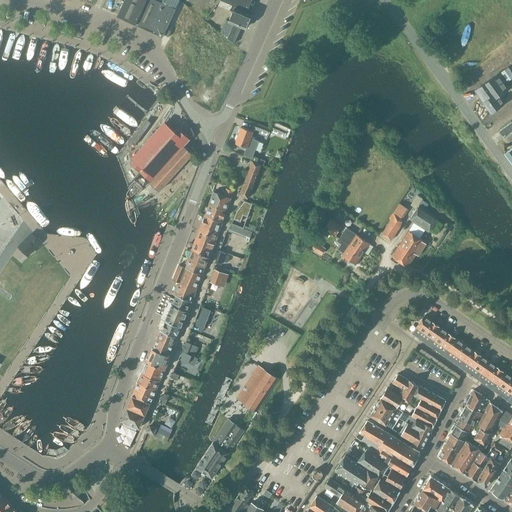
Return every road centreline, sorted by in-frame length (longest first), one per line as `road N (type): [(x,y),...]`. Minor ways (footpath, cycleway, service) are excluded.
road 1 (secondary): [(107,442),(113,407),(211,148),(208,128)]
road 2 (residential): [(252,460),(369,284),(394,267),(420,273)]
road 3 (unclassified): [(382,0),(511,173)]
road 4 (unclassified): [(208,128),(147,43),(45,0)]
road 5 (residential): [(511,354),(426,294),(403,294),(382,320)]
road 6 (secondary): [(208,128),(228,108),(276,0)]
road 7 (secondary): [(107,442),(57,478),(37,476),(0,453)]
